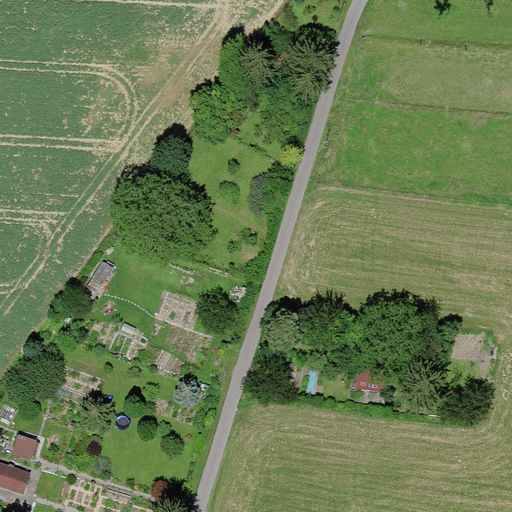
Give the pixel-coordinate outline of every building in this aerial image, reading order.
[(303,62),(286,51),(274,68),(292,79),(303,62)] [(195,207),(177,196),(165,213),(183,225),(195,207)] [(116,268),(105,261),(86,286),(98,293),(116,268)] [(390,370),(359,365),(355,389),(386,394),(390,370)] [(38,440),(17,434),(12,455),(32,460),(38,440)] [(31,472),(0,462),(0,486),(24,494),(31,472)]
